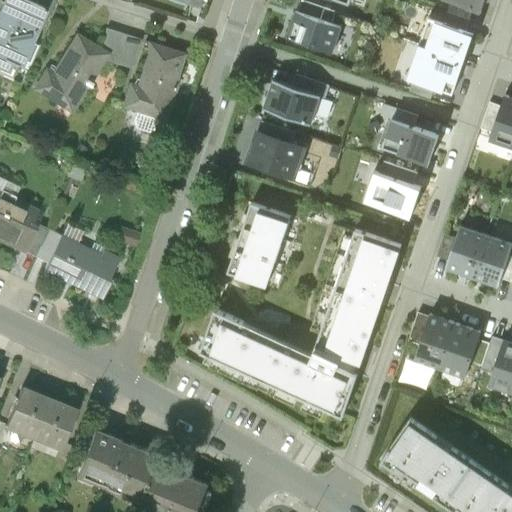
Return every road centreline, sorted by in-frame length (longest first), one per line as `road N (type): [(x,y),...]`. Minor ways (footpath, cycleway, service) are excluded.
road 1 (residential): [(115,375),(229,41)]
road 2 (residential): [(413,286),(486,65)]
road 3 (tertiary): [(273,465),(115,375)]
road 4 (residential): [(364,434),(413,286)]
road 5 (residential): [(101,0),(229,41)]
road 6 (tertiary): [(115,375),(0,322)]
